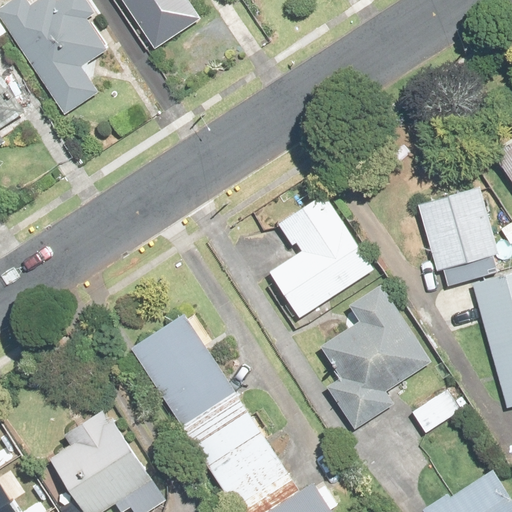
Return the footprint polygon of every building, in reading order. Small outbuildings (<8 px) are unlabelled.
[(103,11),(95,0),(46,0),(44,2),(42,0),(12,0),(0,8),(0,15),(67,114),(104,89),(94,75),(116,59),(94,27),(90,20),(103,11)] [(187,0),(123,0),(159,51),(202,20),(187,0)] [(26,116),(0,76),(0,150),(9,144),(1,132),(26,116)] [(511,145),(496,156),(511,180),(511,145)] [(506,271),(481,188),(421,206),(446,289),(506,271)] [(376,272),(327,196),(282,226),(301,255),(273,274),(302,319),(376,272)] [(511,276),(476,286),(510,410),(511,408),(511,276)] [(384,288),(348,311),(346,335),(327,347),(347,380),(331,390),(358,431),(394,408),(385,395),(433,364),(384,288)] [(185,428),(238,393),(189,318),(136,352),(185,428)] [(239,511),(277,511),(304,495),(238,393),(185,428),(239,511)] [(456,415),(443,395),(415,414),(428,434),(456,415)] [(153,511),(167,503),(109,410),(70,434),(77,446),(55,460),(87,511),(105,511),(118,504),(122,511),(153,511)] [(511,511),(511,495),(494,467),(427,510),(428,511),(511,511)] [(304,495),(277,511),(331,511),(341,506),(324,481),(304,495)]
